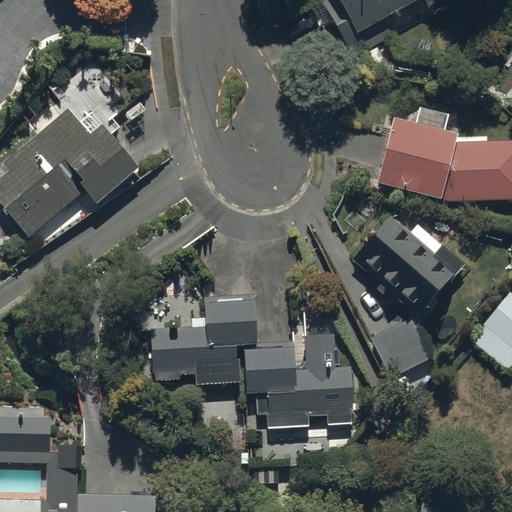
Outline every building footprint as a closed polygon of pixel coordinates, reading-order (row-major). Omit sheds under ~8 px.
[(317,0),(350,59),(393,35),(384,17),(413,0),(423,0),(431,14),(455,0),(317,0)] [(511,84),(498,101),(511,113),(511,84)] [(66,107),(2,160),(9,168),(0,175),(0,202),(27,235),(78,193),(89,207),(137,167),(99,121),(87,132),(66,107)] [(373,179),(374,179),(440,199),(511,198),(511,139),(454,141),(455,133),(387,114),(383,127),(387,128),(373,179)] [(390,215),(351,257),(375,279),(369,285),(376,291),(380,287),(412,316),(451,274),(452,275),(463,264),(417,221),(408,232),(390,215)] [(505,371),(511,361),(511,296),(506,292),(482,323),(484,325),(470,343),(505,371)] [(201,295),(202,326),(149,328),(151,373),(153,372),(154,380),(178,379),(178,374),(192,374),(193,385),(238,383),(237,358),(234,358),(233,345),(255,344),(253,293),(201,295)] [(429,358),(409,316),(368,336),(388,378),(429,358)] [(293,346),(241,347),(243,393),(254,393),(254,414),(265,414),(265,428),(307,427),(307,415),(323,415),(323,425),(351,424),(350,366),(336,366),(336,350),(333,350),(333,332),(304,333),(304,367),(293,367),(293,346)] [(0,511),(151,511),(152,493),(75,491),(75,469),(78,469),(79,444),(57,443),(56,450),(48,450),(49,416),(42,415),(42,408),(0,406),(0,511)] [(450,511),(450,504),(418,503),(418,511),(450,511)]
